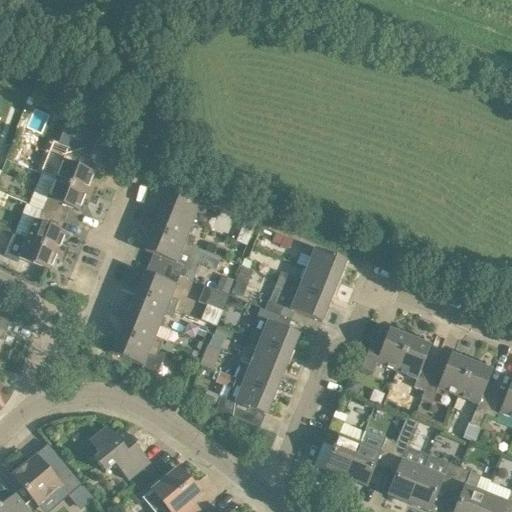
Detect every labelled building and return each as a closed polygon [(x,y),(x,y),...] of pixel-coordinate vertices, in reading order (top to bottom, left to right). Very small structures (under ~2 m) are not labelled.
[(67,150),(55,180),(95,196),(98,190),(89,186),(85,170),(89,159),(67,150)] [(95,196),(55,180),(43,212),(65,221),(69,210),(78,213),(83,201),(92,204),(95,196)] [(169,193),(161,213),(192,225),(197,214),(204,217),(208,207),(167,190),(166,191),(169,193)] [(34,221),(26,241),(66,257),(69,250),(60,246),(65,234),(60,232),(65,221),(43,212),(38,223),(34,221)] [(188,235),(192,225),(161,213),(153,232),(150,231),(153,232),(190,248),(194,237),(188,235)] [(190,248),(153,232),(145,253),(152,256),(145,274),(174,286),(182,268),(185,260),(214,272),(220,260),(199,251),(191,248),(190,248)] [(249,236),(239,232),(235,242),(245,246),(249,236)] [(282,238),(275,235),(272,243),(279,246),(282,238)] [(26,241),(19,260),(50,273),(54,261),(63,264),(66,257),(26,241)] [(310,259),(306,270),(338,283),(346,263),(307,247),(303,256),(310,259)] [(280,273),(276,282),(330,304),(338,283),(306,270),(301,282),(280,273)] [(171,298),(175,287),(174,286),(145,274),(136,295),(175,310),(179,301),(171,298)] [(225,295),(229,283),(219,279),(215,291),(225,295)] [(291,312),(321,324),(330,304),(276,282),(268,302),(267,302),(263,312),(271,315),(287,321),(291,312)] [(245,288),(234,284),(230,294),(241,299),(245,288)] [(228,297),(204,288),(198,303),(221,312),(228,297)] [(136,295),(128,315),(159,328),(164,315),(171,319),(175,310),(136,295)] [(128,315),(120,335),(159,351),(159,350),(161,345),(163,341),(155,338),(159,328),(128,315)] [(256,331),(252,341),(290,356),(299,336),(284,330),(287,321),(271,315),(268,323),(263,334),(256,331)] [(0,348),(9,323),(0,319),(0,348)] [(229,331),(217,327),(213,337),(225,341),(229,331)] [(377,366),(395,373),(409,340),(405,338),(402,330),(394,333),(389,331),(382,349),(371,345),(362,368),(374,373),(377,366)] [(159,351),(120,335),(112,356),(143,368),(148,355),(155,358),(159,351)] [(413,391),(422,394),(423,395),(434,369),(425,366),(430,348),(425,346),(422,338),(414,341),(409,340),(395,373),(417,382),(413,391)] [(282,377),(290,357),(290,356),(252,341),(248,350),(256,353),(251,364),(282,377)] [(164,346),(161,345),(159,350),(170,354),(173,347),(165,343),(164,346)] [(196,357),(186,353),(183,360),(193,364),(196,357)] [(215,359),(205,355),(200,367),(210,371),(215,359)] [(434,369),(423,395),(422,394),(420,401),(430,406),(433,399),(434,399),(438,390),(458,398),(471,365),(467,363),(463,355),(456,358),(451,356),(445,373),(434,369)] [(485,418),(495,394),(486,391),(492,372),(487,370),(483,363),(475,366),(471,365),(458,398),(478,407),(475,413),(474,413),(469,425),(480,430),(484,418),(485,418)] [(239,372),(236,381),(274,397),(282,377),(251,364),(247,375),(239,372)] [(274,397),(236,381),(218,374),(215,384),(229,390),(224,402),(218,405),(216,411),(234,418),(238,406),(266,417),(274,397)] [(345,391),(356,396),(360,385),(349,380),(345,391)] [(498,415),(511,420),(511,381),(506,397),(495,394),(485,418),(495,422),(498,415)] [(339,437),(344,424),(333,419),(323,445),(333,449),(324,472),(344,480),(358,444),(339,437)] [(396,474),(387,497),(409,506),(427,457),(408,449),(418,424),(405,419),(396,443),(386,470),(396,474)] [(127,483),(149,464),(122,431),(114,437),(107,429),(88,444),(98,456),(92,461),(104,475),(114,467),(127,483)] [(344,480),(366,489),(375,466),(386,470),(396,443),(385,438),(379,452),(358,444),(344,480)] [(448,495),(459,470),(427,457),(409,506),(424,511),(430,511),(439,491),(448,495)] [(36,458),(12,478),(37,508),(46,501),(45,500),(51,496),(60,507),(75,494),(74,492),(81,486),(61,462),(48,473),(36,458)] [(178,469),(172,474),(150,493),(165,511),(198,511),(192,504),(201,497),(178,469)] [(478,511),(485,494),(475,490),(480,478),(459,470),(448,495),(459,499),(454,511),(478,511)] [(485,494),(478,511),(511,511),(511,488),(506,502),(485,494)] [(81,508),(91,499),(81,489),(75,494),(71,498),(81,508)] [(27,511),(15,496),(6,503),(4,501),(0,503),(0,511),(27,511)]
